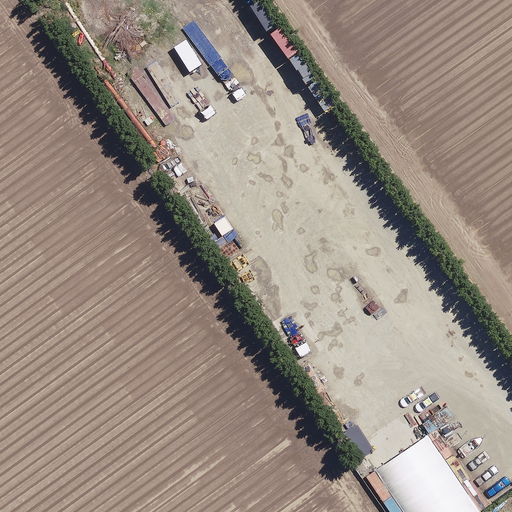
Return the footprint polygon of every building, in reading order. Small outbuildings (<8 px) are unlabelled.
[(414,227),(405,235),(421,256),(431,248),(414,227)] [(420,313),(411,319),(427,341),(436,335),(420,313)] [(344,386),(324,358),(315,364),(336,392),(344,386)] [(511,463),(495,474),(501,485),(511,478),(511,463)] [(442,511),(420,477),(386,499),(394,511),(442,511)] [(468,511),(491,496),(484,487),(461,503),(468,511)]
